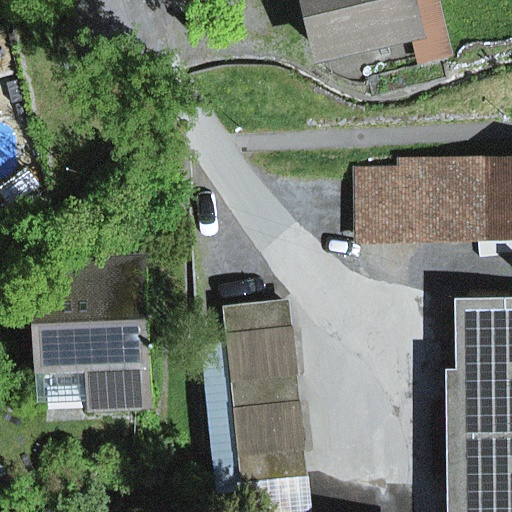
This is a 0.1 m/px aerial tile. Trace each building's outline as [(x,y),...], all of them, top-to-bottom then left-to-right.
[(310,0),(324,55),(417,33),(424,61),(451,55),(437,0),(310,0)] [(511,163),(486,164),(487,232),(511,232),(511,163)] [(405,168),(358,168),(359,234),(487,232),(486,164),(405,165),(405,168)] [(55,300),(39,301),(44,422),(29,423),(31,487),(60,486),(82,485),(85,485),(84,464),(152,462),(145,303),(143,262),(54,265),(55,300)] [(511,511),(511,299),(456,300),(457,406),(435,407),(435,421),(435,440),(458,440),(459,475),(459,511),(511,511)] [(224,307),(227,337),(286,330),(283,301),(224,307)] [(291,375),(286,330),(227,337),(232,382),(291,375)] [(232,382),(235,411),(294,405),(291,375),(232,382)] [(240,456),(299,450),(294,405),(235,411),(240,456)] [(0,424),(0,448),(2,489),(31,487),(29,423),(0,424)] [(436,475),(459,475),(458,440),(435,440),(436,475)] [(240,456),(243,486),(302,480),(299,450),(240,456)] [(246,511),(305,511),(302,480),(243,486),(246,511)] [(0,504),(82,501),(82,485),(60,486),(31,487),(2,489),(0,488),(0,504)]
